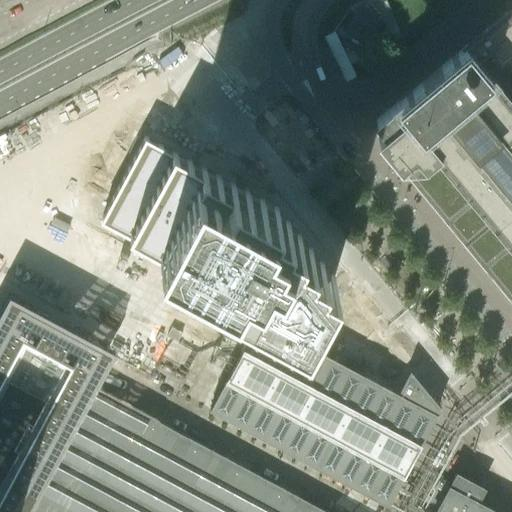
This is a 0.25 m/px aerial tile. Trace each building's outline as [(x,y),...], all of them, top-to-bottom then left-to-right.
[(323,32),(342,77),(360,67),(405,43),(385,0),(354,0),(348,3),(333,29),(323,32)] [(380,127),(374,132),(378,137),(377,138),(400,166),(410,178),(408,179),(408,180),(410,178),(417,186),(415,187),(415,188),(417,186),(420,190),(511,301),(511,6),(457,53),(455,50),(454,50),(456,53),(450,58),(448,55),(447,56),(450,59),(406,95),(404,92),(403,92),(406,96),(398,102),(396,99),(395,99),(398,102),(375,120),(380,127)] [(146,136),(100,219),(305,331),(335,276),(320,269),(323,263),(309,255),(312,249),(298,241),(301,235),(286,227),(289,221),(277,214),(278,208),(146,136)] [(258,321),(235,365),(211,407),(210,406),(209,407),(386,502),(436,408),(438,407),(410,373),(408,374),(409,375),(398,395),(327,357),(257,319),(256,320),(258,321)] [(324,511),(162,424),(156,422),(157,421),(89,384),(90,381),(73,371),(71,375),(52,364),(52,365),(0,337),(0,511),(324,511)] [(496,511),(475,501),(482,488),(456,474),(434,511),(496,511)]
